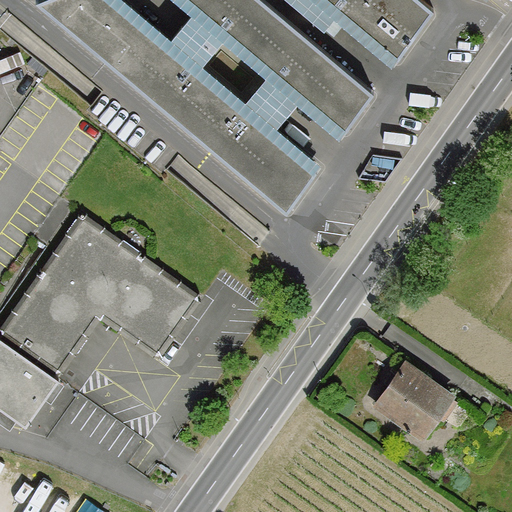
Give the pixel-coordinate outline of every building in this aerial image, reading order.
[(375,92),(264,0),(189,0),(197,6),(167,44),(112,0),(38,0),(288,210),(317,170),(272,131),(302,95),(346,130),(375,92)] [(424,0),(292,0),(326,26),(340,10),(399,58),(435,9),(424,0)] [(85,217),(6,330),(63,370),(104,312),(159,350),(197,295),(85,217)] [(0,334),(0,401),(34,426),(66,381),(0,334)] [(410,361),(377,407),(424,441),(441,417),(450,423),(463,404),(456,399),(458,395),(410,361)] [(111,511),(113,510),(88,494),(76,511),(111,511)]
